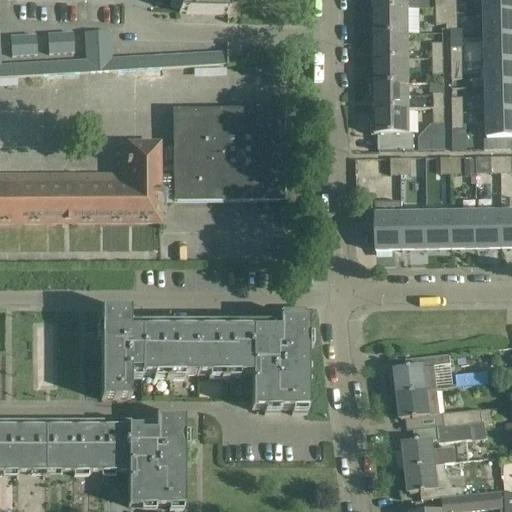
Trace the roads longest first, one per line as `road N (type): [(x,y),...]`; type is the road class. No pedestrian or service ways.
road 1 (residential): [(0,298),(336,298)]
road 2 (residential): [(336,298),(331,0)]
road 3 (residential): [(357,511),(336,298)]
road 4 (residential): [(336,298),(511,293)]
